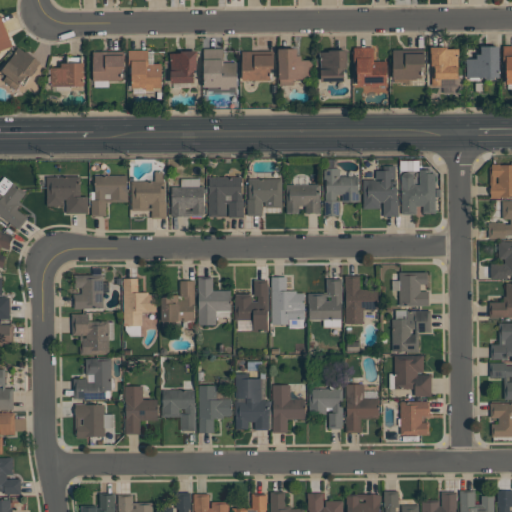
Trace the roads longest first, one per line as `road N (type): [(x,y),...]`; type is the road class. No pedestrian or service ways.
road 1 (residential): [(37,26),(511,21)]
road 2 (residential): [(50,463),(511,460)]
road 3 (residential): [(50,256),(460,248)]
road 4 (secondary): [(94,135),(459,134)]
road 5 (residential): [(459,134),(462,461)]
road 6 (residential): [(50,256),(41,285),(55,511)]
